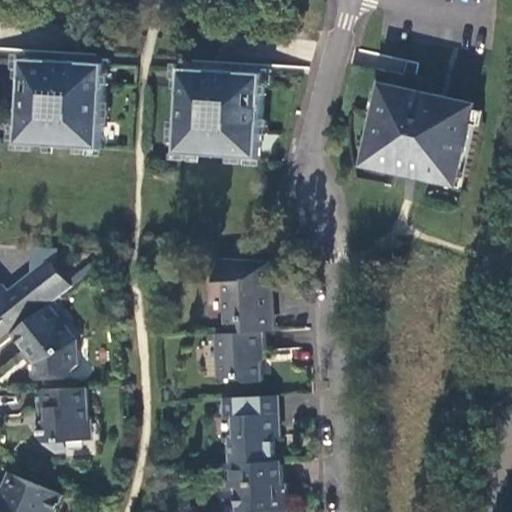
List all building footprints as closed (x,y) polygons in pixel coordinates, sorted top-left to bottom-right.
[(110,62),(26,56),(22,141),(105,146),(110,62)] [(421,62),(407,59),(404,74),(418,77),(421,62)] [(269,72),(186,67),(181,152),(264,156),(269,72)] [(430,93),(387,84),(372,156),(386,159),(390,166),(439,177),(445,172),(459,175),(474,103),(430,93)] [(259,261),(216,258),(216,280),(225,280),(227,331),(265,330),(271,329),(270,303),(273,303),(271,262),(259,261)] [(0,344),(15,333),(58,298),(77,284),(59,265),(56,260),(50,259),(3,295),(0,290),(0,344)] [(82,339),(85,334),(58,298),(15,333),(39,363),(40,374),(74,373),(83,365),(82,339)] [(227,331),(218,331),(220,377),(243,376),(249,381),(263,380),(263,360),(267,360),(265,330),(227,331)] [(88,388),(37,390),(38,409),(43,409),(44,422),(34,433),(55,453),(66,442),(84,442),(84,426),(89,420),(88,388)] [(282,394),(226,397),(227,417),(236,416),(237,438),(230,438),(231,462),(281,459),(279,437),(284,437),(282,394)] [(231,462),(227,462),(228,487),(237,487),(239,509),(234,509),(234,511),(293,511),(292,482),(286,482),(285,459),(281,459),(231,462)] [(2,493),(0,493),(0,511),(59,511),(67,495),(17,474),(7,495),(2,493)]
